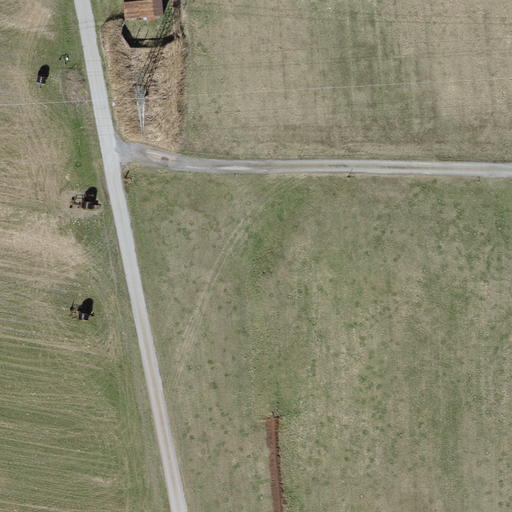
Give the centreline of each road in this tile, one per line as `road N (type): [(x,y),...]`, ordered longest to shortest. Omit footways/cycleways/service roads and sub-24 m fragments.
road 1 (residential): [(81,0),(175,511)]
road 2 (track): [(110,153),(511,172)]
